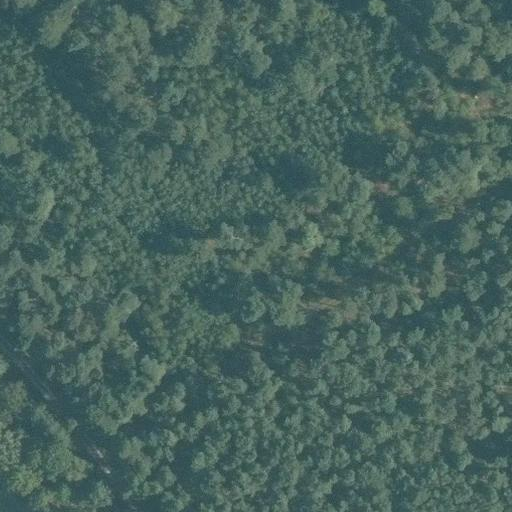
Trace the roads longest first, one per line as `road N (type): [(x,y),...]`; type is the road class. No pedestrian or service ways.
road 1 (track): [(82,443),(511,159)]
road 2 (track): [(0,337),(136,511)]
